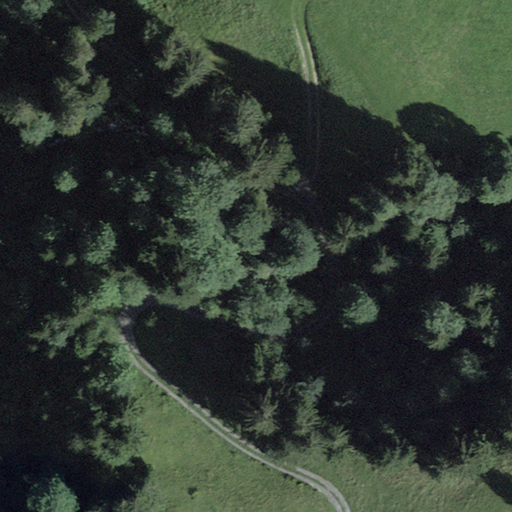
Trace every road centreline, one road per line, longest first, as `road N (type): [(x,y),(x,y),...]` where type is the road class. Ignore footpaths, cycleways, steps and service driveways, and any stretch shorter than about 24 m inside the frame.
road 1 (track): [(333,269),(331,310),(302,333),(250,331),(164,299),(135,308),(124,337),(161,383),(225,433),(329,490),(344,511)]
road 2 (track): [(308,200),(255,174),(191,105),(97,36),(69,0)]
road 3 (track): [(333,269),(308,200),(312,97),(302,0)]
